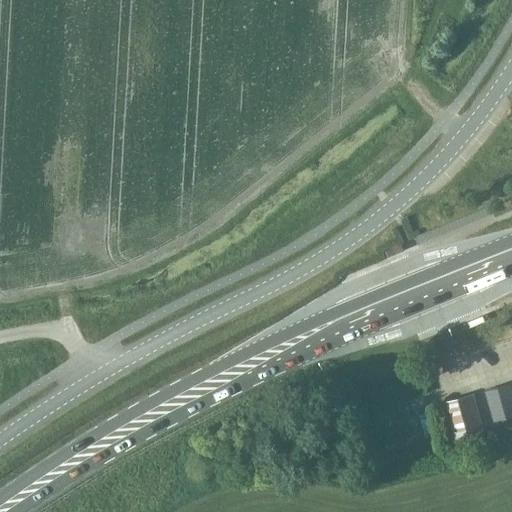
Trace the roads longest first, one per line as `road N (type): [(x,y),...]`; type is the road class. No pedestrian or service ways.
road 1 (unclassified): [(0,441),(94,376),(359,234),(426,179),(511,71)]
road 2 (primary): [(511,240),(243,355),(108,427),(0,498)]
road 3 (primary): [(16,511),(262,372),(511,262)]
